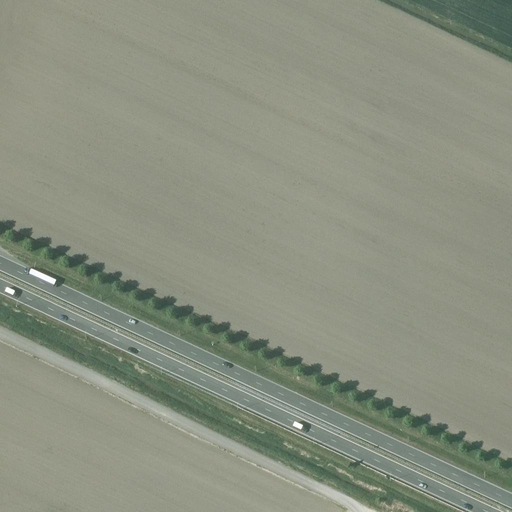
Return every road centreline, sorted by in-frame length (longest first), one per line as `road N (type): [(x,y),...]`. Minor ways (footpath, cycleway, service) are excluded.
road 1 (trunk): [(511,501),(0,263)]
road 2 (trunk): [(0,287),(485,511)]
